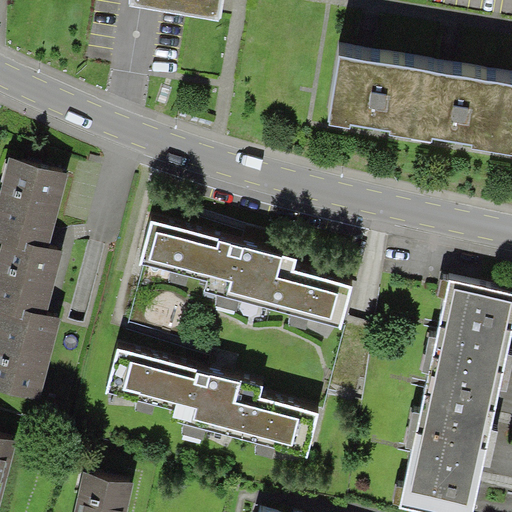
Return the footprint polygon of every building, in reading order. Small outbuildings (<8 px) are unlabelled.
[(511,61),(339,33),(327,107),(511,137),(511,61)] [(0,300),(0,301),(0,302),(0,380),(37,390),(60,308),(47,305),(64,243),(47,238),(67,165),(8,149),(0,176),(0,232),(3,233),(0,243),(0,300)] [(301,245),(146,205),(133,255),(207,274),(204,284),(342,320),(355,270),(298,255),(301,245)] [(470,511),(511,327),(511,283),(451,271),(399,496),(464,511),(470,511)] [(267,372),(114,331),(97,393),(312,450),(322,398),(265,382),(267,372)] [(0,492),(16,431),(0,427),(0,492)] [(125,511),(134,472),(82,461),(71,511),(125,511)]
